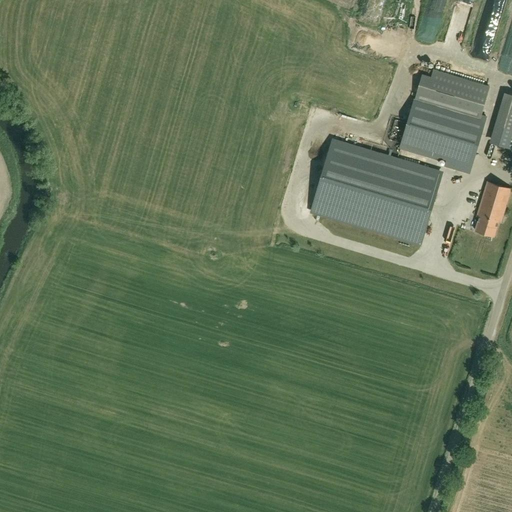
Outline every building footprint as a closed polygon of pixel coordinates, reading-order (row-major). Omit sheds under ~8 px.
[(422,74),(401,146),(446,159),(444,166),(468,173),(485,116),(481,114),(484,104),(489,87),(433,70),(431,77),(422,74)] [(511,95),(498,92),(486,143),(511,149),(511,95)] [(396,141),(397,120),(390,119),(389,140),(396,141)] [(333,141),(312,211),(421,243),(442,174),(333,141)] [(487,181),(478,214),(480,215),(475,231),(494,236),(499,220),(501,221),(511,188),(487,181)]
